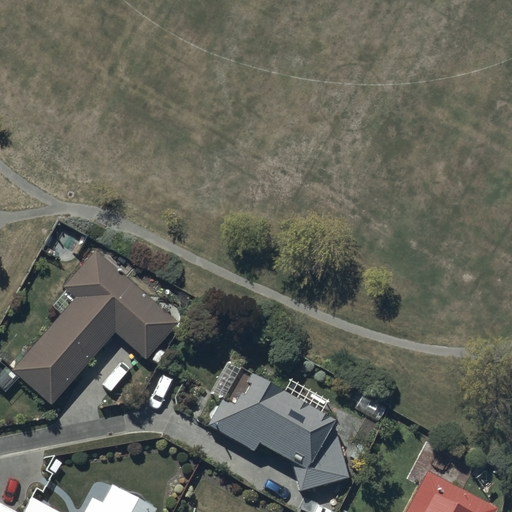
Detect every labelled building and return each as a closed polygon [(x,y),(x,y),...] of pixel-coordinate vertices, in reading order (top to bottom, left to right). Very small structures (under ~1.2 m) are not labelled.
[(88,243),(58,227),(42,256),(61,266),(78,260),(88,243)] [(61,319),(11,374),(49,407),(113,335),(144,363),(175,328),(93,255),(60,291),(63,293),(49,309),(61,319)] [(248,368),(240,363),(206,420),(253,446),(258,437),(290,456),(298,486),(348,473),(333,412),(323,406),(329,395),(288,375),(284,385),(280,383),(280,382),(279,381),(279,380),(278,379),(277,379),(276,378),(276,377),(275,376),(274,376),(273,375),(272,374),(271,373),(270,372),(269,372),(268,371),(267,371),(266,370),(265,370),(264,370),(263,369),(262,369),(261,369),(260,369),(259,368),(258,368),(256,368),(255,368),(254,368),(253,368),(252,368),(251,368),(250,368),(249,368),(248,368)] [(491,511),(496,503),(425,467),(401,511),(491,511)] [(0,497),(0,511),(152,511),(157,504),(117,483),(109,499),(92,495),(84,511),(83,511),(65,511),(29,493),(20,509),(0,497)] [(335,511),(339,506),(319,496),(311,511),(335,511)]
